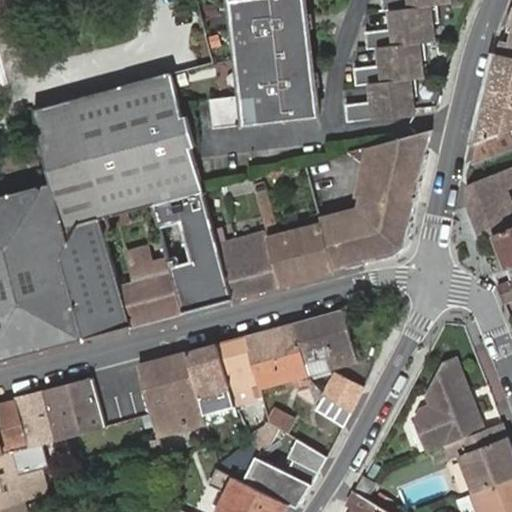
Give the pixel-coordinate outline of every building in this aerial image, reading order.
[(246,118),(320,110),(308,0),(233,0),(243,89),(246,118)] [(434,39),(451,37),(448,2),(409,6),(411,24),(382,27),(384,45),(395,43),(434,39)] [(511,56),(511,37),(511,43),(503,42),(498,54),(511,56)] [(420,77),(438,75),(434,39),(395,43),(397,62),(369,64),(370,82),(382,81),(420,77)] [(511,128),(511,56),(498,54),(477,143),(506,131),(511,128)] [(0,361),(84,340),(63,261),(85,222),(102,218),(131,211),(157,204),(206,191),(193,145),(198,144),(190,115),(185,116),(173,71),(33,108),(42,135),(45,144),(53,170),(56,182),(0,197),(0,361)] [(357,120),(424,113),(420,77),(382,81),(383,99),(355,102),(357,120)] [(213,121),(246,118),(243,89),(210,92),(213,121)] [(337,272),(401,255),(413,248),(427,184),(422,183),(428,156),(433,157),(439,130),(381,145),(369,201),(367,210),(323,221),(337,272)] [(477,143),(473,163),(511,146),(511,144),(510,141),(506,131),(477,143)] [(0,184),(53,170),(45,144),(0,156),(0,184)] [(381,145),(366,149),(354,197),(369,201),(381,145)] [(422,183),(427,184),(433,157),(428,156),(422,183)] [(464,197),(468,207),(511,188),(511,166),(468,183),(464,197)] [(230,198),(256,192),(254,184),(252,179),(228,187),(230,198)] [(265,181),(254,184),(256,192),(266,232),(280,287),(337,272),(323,221),(279,234),(265,181)] [(511,188),(468,207),(483,241),(496,235),(511,229),(511,188)] [(171,258),(185,312),(235,299),(220,245),(206,191),(157,204),(171,258)] [(131,211),(102,218),(105,227),(133,219),(131,211)] [(63,261),(84,340),(131,327),(121,289),(105,227),(102,218),(85,222),(63,261)] [(511,229),(496,235),(494,236),(507,270),(511,268),(511,229)] [(220,245),(235,299),(280,287),(266,232),(220,245)] [(121,289),(131,327),(185,312),(171,258),(154,263),(150,247),(128,252),(136,285),(121,289)] [(500,284),(507,300),(511,298),(511,278),(511,279),(500,284)] [(344,309),(295,322),(308,371),(357,359),(344,309)] [(295,322),(246,336),(259,383),(308,371),(295,322)] [(246,336),(217,343),(230,389),(251,384),(255,396),(262,393),(259,383),(246,336)] [(217,343),(188,350),(204,408),(204,411),(218,407),(221,413),(239,409),(235,400),(230,389),(217,343)] [(188,350),(139,364),(159,435),(180,430),(178,421),(195,417),(198,425),(207,423),(204,411),(204,408),(188,350)] [(414,416),(428,450),(447,442),(479,430),(472,414),(478,411),(457,355),(446,359),(428,393),(430,401),(420,405),(414,416)] [(352,409),(364,386),(336,374),(325,394),(352,409)] [(0,400),(0,453),(46,441),(106,424),(93,376),(0,400)] [(251,384),(230,389),(235,400),(255,396),(251,384)] [(352,409),(325,394),(317,408),(344,424),(352,409)] [(274,422),(274,423),(279,425),(285,429),(289,431),(294,419),(280,410),(274,422)] [(483,428),(484,428),(478,411),(472,414),(479,430),(483,428)] [(195,417),(178,421),(180,430),(198,425),(195,417)] [(475,488),(511,474),(511,460),(511,458),(511,457),(511,437),(505,419),(484,428),(483,428),(479,430),(447,442),(452,455),(460,451),(475,488)] [(250,434),(252,436),(259,446),(269,443),(279,425),(274,423),(271,428),(267,425),(250,434)] [(219,464),(219,466),(244,478),(259,446),(252,436),(219,464)] [(0,453),(0,479),(21,473),(17,462),(49,453),(46,441),(0,453)] [(244,478),(290,501),(299,506),(312,484),(268,462),(275,447),(269,443),(259,446),(244,478)] [(217,511),(284,511),(290,501),(244,478),(219,466),(211,480),(229,490),(217,511)] [(49,492),(42,468),(21,473),(0,479),(0,505),(16,501),(27,498),(49,492)] [(511,511),(511,474),(475,488),(469,491),(477,511),(511,511)] [(355,493),(368,500),(376,486),(363,478),(355,493)] [(346,504),(353,508),(360,511),(390,511),(369,500),(368,500),(355,493),(355,492),(354,491),(346,504)] [(477,511),(469,491),(455,496),(461,511),(477,511)] [(30,511),(27,498),(16,501),(19,511),(30,511)] [(0,505),(0,511),(19,511),(16,501),(0,505)]
